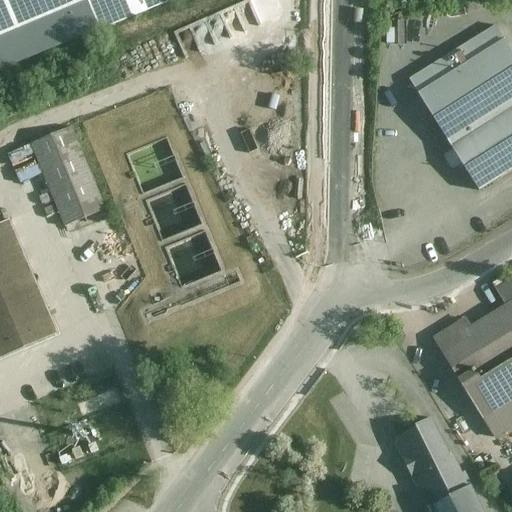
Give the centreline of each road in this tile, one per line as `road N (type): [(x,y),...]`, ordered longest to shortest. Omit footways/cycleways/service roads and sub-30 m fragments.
road 1 (residential): [(349,0),(331,305)]
road 2 (residential): [(331,305),(181,510)]
road 3 (residential): [(331,305),(417,292),(511,243)]
